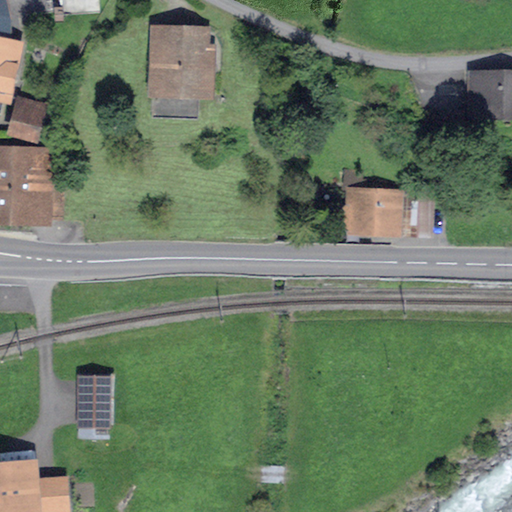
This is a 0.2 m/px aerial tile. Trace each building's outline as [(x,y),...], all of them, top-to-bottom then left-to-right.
[(38,0),(39,11),(99,9),(98,0),(38,0)] [(0,24),(0,42),(14,43),(15,25),(0,24)] [(152,62),(152,90),(210,92),(212,50),(204,50),(205,31),(161,30),(160,62),(152,62)] [(19,55),(21,44),(14,43),(0,42),(0,92),(4,94),(12,53),(19,55)] [(472,76),(471,113),(511,113),(511,74),(488,74),(488,76),(472,76)] [(21,100),(12,133),(36,139),(44,106),(21,100)] [(0,147),(0,214),(61,218),(63,171),(49,169),(49,149),(0,147)] [(344,214),(344,228),(429,233),(432,191),(407,190),(407,194),(351,191),(350,205),(346,205),(346,214),(344,214)] [(107,424),(108,379),(80,379),(80,424),(107,424)] [(0,470),(0,511),(21,511),(19,469),(0,470)] [(37,511),(65,511),(63,481),(35,483),(37,511)]
